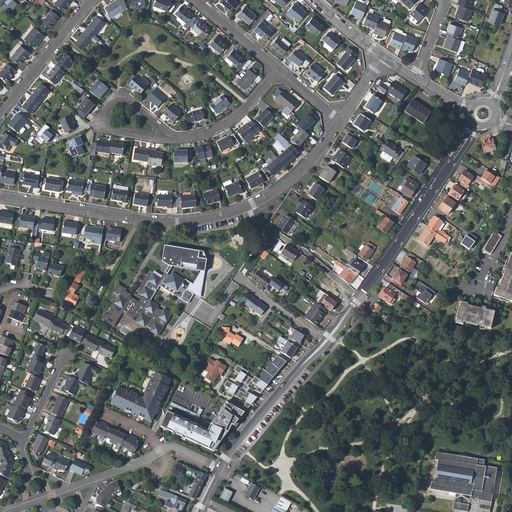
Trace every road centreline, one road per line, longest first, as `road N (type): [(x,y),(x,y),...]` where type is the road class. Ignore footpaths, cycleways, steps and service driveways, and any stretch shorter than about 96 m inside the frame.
road 1 (residential): [(341,121),(275,191),(203,221),(165,223),(0,196)]
road 2 (tertiary): [(325,341),(477,125)]
road 3 (tertiary): [(219,468),(325,341)]
road 4 (residential): [(0,114),(93,0)]
road 5 (residential): [(169,138),(119,100),(106,111),(111,127),(160,138)]
road 6 (residential): [(278,69),(229,122),(169,138)]
road 7 (residential): [(19,441),(66,353),(92,361)]
road 8 (unclassified): [(228,291),(245,281),(325,341)]
